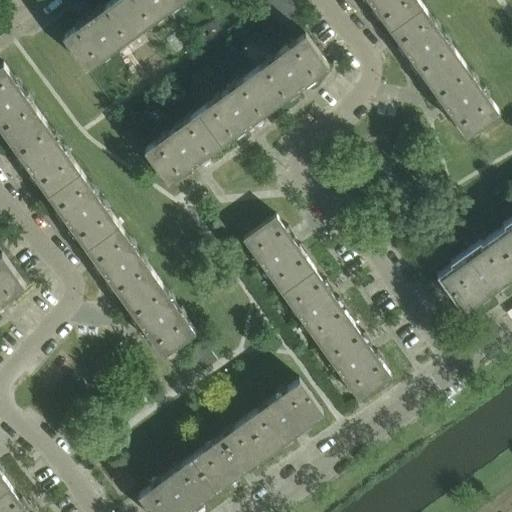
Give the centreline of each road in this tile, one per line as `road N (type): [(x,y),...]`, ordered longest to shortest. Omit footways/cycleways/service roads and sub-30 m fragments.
road 1 (residential): [(455,363),(363,238),(304,179),(302,163),(368,89),(373,66),(319,0)]
road 2 (residential): [(96,511),(2,399),(3,382),(74,289),(0,198)]
road 3 (residential): [(253,511),(455,363)]
